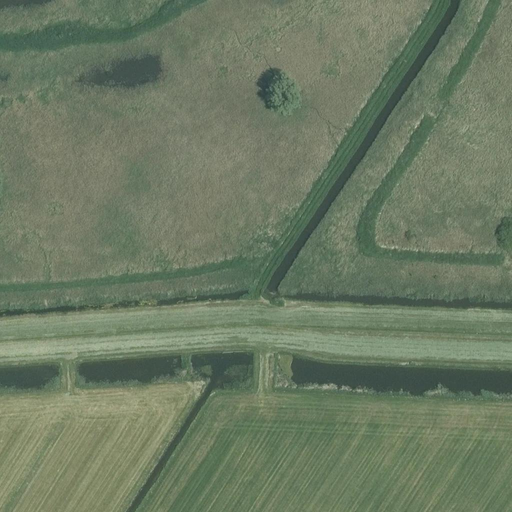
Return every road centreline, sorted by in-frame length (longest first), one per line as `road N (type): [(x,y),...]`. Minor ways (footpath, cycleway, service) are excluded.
road 1 (track): [(511,329),(244,315),(0,334)]
road 2 (track): [(511,261),(380,252),(363,242),(362,229),(495,0)]
road 3 (track): [(244,315),(442,0)]
road 4 (track): [(271,266),(243,262),(0,289)]
road 5 (track): [(188,0),(128,35),(0,45)]
